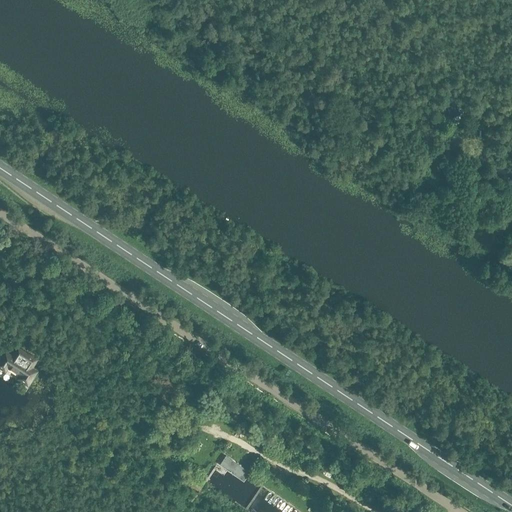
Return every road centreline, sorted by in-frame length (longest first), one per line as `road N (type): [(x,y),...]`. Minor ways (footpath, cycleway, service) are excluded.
road 1 (primary): [(511,505),(0,168)]
road 2 (unclassified): [(455,511),(0,213)]
